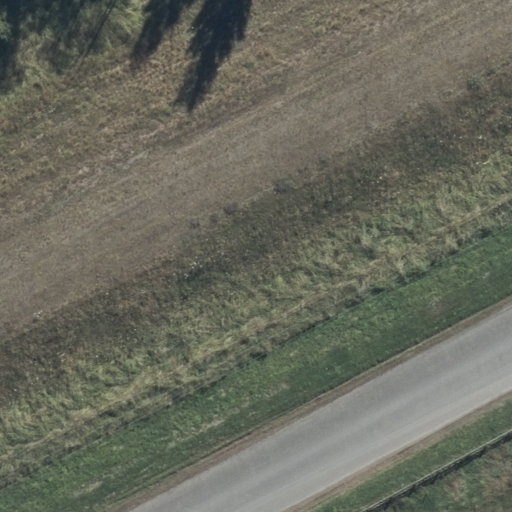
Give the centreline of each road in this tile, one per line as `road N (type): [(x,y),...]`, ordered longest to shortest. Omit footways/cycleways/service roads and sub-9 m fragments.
road 1 (track): [(0,303),(511,33)]
road 2 (unclassified): [(511,333),(170,511)]
